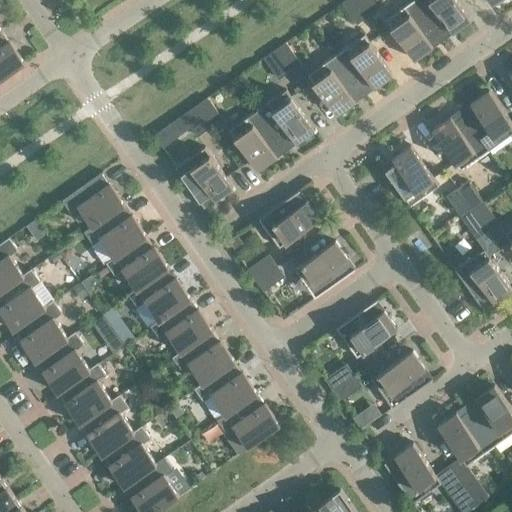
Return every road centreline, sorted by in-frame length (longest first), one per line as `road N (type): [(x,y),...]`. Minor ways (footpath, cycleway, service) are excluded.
road 1 (residential): [(272,347),(68,58)]
road 2 (residential): [(325,158),(511,26)]
road 3 (residential): [(272,347),(396,261)]
road 4 (residential): [(469,363),(396,261)]
road 5 (residential): [(396,261),(325,158)]
road 6 (residential): [(72,511),(0,409)]
road 7 (residential): [(239,511),(338,441)]
